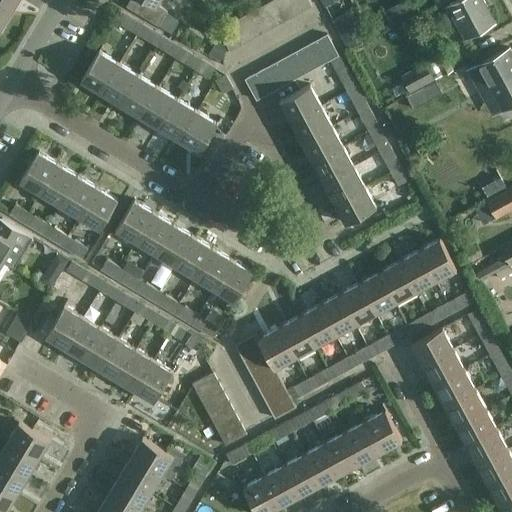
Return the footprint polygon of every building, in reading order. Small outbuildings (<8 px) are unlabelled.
[(0,0),(0,20),(7,8),(9,10),(15,0),(0,0)] [(133,0),(129,7),(157,24),(166,9),(155,2),(156,0),(133,0)] [(290,16),(281,0),(269,0),(268,1),(280,21),(290,16)] [(300,10),(294,0),(281,0),(290,16),(300,10)] [(311,4),(308,0),(294,0),(300,10),(311,4)] [(403,0),(383,11),(390,24),(411,12),(404,0),(403,0)] [(481,0),(454,0),(442,7),(444,11),(448,9),(463,36),(493,20),(481,0)] [(280,21),(268,1),(258,6),(269,27),(280,21)] [(269,27),(258,6),(248,12),(259,32),(269,27)] [(122,10),(116,20),(137,33),(143,23),(122,10)] [(259,32),(248,12),(238,17),(249,38),(259,32)] [(249,38),(238,17),(227,23),(239,44),(249,38)] [(143,23),(137,33),(156,45),(162,35),(143,23)] [(239,44),(227,23),(217,29),(228,49),(239,44)] [(338,53),(326,32),(316,38),(327,59),(338,53)] [(162,35),(156,45),(175,56),(182,46),(162,35)] [(327,59),(316,38),(305,44),(317,65),(327,59)] [(218,58),(225,46),(215,40),(208,52),(218,58)] [(317,65),(305,44),(295,49),(307,70),(317,65)] [(182,46),(175,56),(195,68),(201,58),(182,46)] [(511,55),(507,46),(465,69),(477,91),(488,85),(500,108),(511,101),(511,55)] [(99,49),(81,79),(101,91),(119,61),(99,49)] [(307,70),(295,49),(285,55),(296,76),(303,72),(307,70)] [(441,73),(451,67),(442,52),(433,57),(441,73)] [(296,76),(285,55),(274,60),(286,82),(296,76)] [(433,57),(426,61),(435,76),(441,73),(433,57)] [(201,58),(195,68),(208,76),(214,66),(201,58)] [(286,82),(274,60),(264,66),(276,87),(286,82)] [(119,61),(101,91),(121,103),(139,73),(119,61)] [(408,90),(433,76),(425,62),(401,75),(408,90)] [(315,69),(322,85),(335,79),(327,63),(315,69)] [(336,69),(347,90),(355,85),(345,65),(336,69)] [(276,87),(264,66),(254,72),(265,93),(272,89),(276,87)] [(265,93),(254,72),(243,77),(255,98),(265,93)] [(276,87),(272,89),(278,100),(309,83),(303,72),(296,76),(286,82),(276,87)] [(139,73),(121,103),(140,115),(158,85),(139,73)] [(225,73),(215,79),(222,92),(232,86),(225,73)] [(278,100),(289,121),(320,104),(309,83),(278,100)] [(158,85),(140,115),(159,127),(178,97),(158,85)] [(366,105),(355,85),(347,90),(357,110),(366,105)] [(178,97),(159,127),(179,138),(197,109),(178,97)] [(331,124),(320,104),(289,121),(300,141),(331,124)] [(377,125),(366,105),(357,110),(368,130),(377,125)] [(197,109),(179,138),(199,151),(217,121),(197,109)] [(342,144),(331,124),(300,141),(311,161),(342,144)] [(388,145),(377,125),(368,130),(379,150),(388,145)] [(414,142),(420,154),(437,145),(430,133),(414,142)] [(352,164),(342,144),(311,161),(322,181),(352,164)] [(398,165),(388,145),(379,150),(390,170),(398,165)] [(39,191),(57,162),(36,149),(19,179),(39,191)] [(58,203),(76,173),(57,162),(39,191),(58,203)] [(363,184),(352,164),(322,181),(332,201),(363,184)] [(406,179),(398,165),(390,170),(397,183),(406,179)] [(78,215),(96,185),(76,173),(58,203),(78,215)] [(511,206),(511,183),(485,198),(494,215),(511,206)] [(374,205),(363,184),(332,201),(344,221),(374,205)] [(116,197),(96,185),(78,215),(98,227),(116,197)] [(134,240),(152,211),(131,198),(114,227),(134,240)] [(21,221),(27,210),(14,202),(8,213),(21,221)] [(41,232),(47,222),(27,210),(21,221),(41,232)] [(154,252),(171,223),(152,211),(134,240),(154,252)] [(0,258),(0,259),(13,267),(32,236),(27,233),(1,217),(0,219),(0,258)] [(60,244),(66,233),(47,222),(41,232),(60,244)] [(173,263),(191,234),(171,223),(154,252),(173,263)] [(66,233),(60,244),(81,256),(87,246),(66,233)] [(193,275),(210,246),(191,234),(173,263),(193,275)] [(438,237),(417,248),(433,279),(455,267),(438,237)] [(465,263),(481,254),(474,242),(459,251),(465,263)] [(509,262),(511,259),(511,242),(501,248),(509,262)] [(212,287),(230,258),(210,246),(193,275),(212,287)] [(433,279),(417,248),(397,259),(414,290),(433,279)] [(113,275),(119,265),(104,256),(98,267),(113,275)] [(493,270),(506,263),(502,256),(475,271),(479,278),(493,270)] [(250,270),(230,258),(212,287),(232,299),(250,270)] [(414,290),(397,259),(377,270),(394,300),(414,290)] [(75,274),(79,276),(84,269),(69,260),(65,267),(75,274)] [(506,263),(493,270),(497,277),(510,270),(506,263)] [(132,287),(138,277),(119,265),(113,275),(132,287)] [(65,267),(57,281),(67,287),(75,274),(65,267)] [(102,280),(84,269),(79,276),(98,287),(102,280)] [(47,270),(41,279),(50,285),(56,275),(47,270)] [(394,300),(377,270),(357,281),(374,311),(394,300)] [(152,299),(158,289),(138,277),(132,287),(152,299)] [(120,291),(102,280),(98,287),(115,298),(120,291)] [(374,311),(357,281),(337,291),(354,322),(374,311)] [(171,310),(177,301),(158,289),(152,299),(171,310)] [(466,290),(453,298),(458,307),(461,306),(472,300),(470,296),(466,290)] [(138,301),(120,291),(115,298),(133,309),(138,301)] [(354,322),(337,291),(317,302),(334,333),(354,322)] [(155,312),(138,301),(133,309),(151,319),(155,312)] [(191,322),(197,312),(177,301),(171,310),(191,322)] [(444,303),(433,308),(439,318),(440,317),(449,312),(451,311),(452,311),(447,301),(444,303)] [(334,333),(317,302),(297,313),(314,343),(334,333)] [(63,346),(82,314),(63,303),(44,334),(63,346)] [(465,313),(476,334),(488,327),(477,307),(465,313)] [(421,315),(413,319),(418,329),(420,328),(427,325),(431,322),(433,321),(427,311),(421,315)] [(166,319),(155,312),(151,319),(162,326),(166,319)] [(197,312),(191,322),(212,335),(217,325),(197,312)] [(314,343),(297,313),(278,324),(294,354),(314,343)] [(81,356),(100,325),(82,314),(63,346),(81,356)] [(14,318),(7,330),(15,334),(22,323),(14,318)] [(173,323),(168,330),(180,337),(185,330),(173,323)] [(399,327),(393,330),(398,340),(400,339),(404,337),(411,333),(412,333),(407,323),(399,327)] [(294,354),(278,324),(256,335),(257,335),(256,336),(260,343),(266,353),(271,364),(272,366),(273,366),(273,365),(294,354)] [(98,367),(117,335),(100,325),(81,356),(98,367)] [(410,343),(422,364),(453,347),(441,326),(410,343)] [(499,347),(488,327),(476,334),(487,354),(499,347)] [(239,354),(260,343),(256,336),(257,335),(256,335),(254,332),(234,343),(239,354)] [(377,339),(373,341),(378,351),(382,349),(392,343),(387,333),(377,339)] [(116,377),(135,346),(117,335),(98,367),(116,377)] [(245,364),(266,353),(260,343),(239,354),(245,364)] [(355,351),(354,352),(359,362),(360,361),(371,355),(372,354),(367,344),(355,351)] [(134,388),(153,356),(135,346),(116,377),(134,388)] [(463,367),(453,347),(422,364),(433,384),(463,367)] [(510,367),(499,347),(487,354),(498,374),(510,367)] [(271,364),(266,353),(245,364),(251,375),(271,364)] [(348,355),(333,363),(338,373),(340,372),(351,366),(353,365),(348,355)] [(171,368),(153,356),(134,388),(152,399),(171,368)] [(256,385),(277,374),(273,366),(272,366),(271,364),(251,375),(256,385)] [(327,366),(313,374),(318,384),(332,376),(327,366)] [(474,387),(463,367),(433,384),(444,404),(474,387)] [(511,392),(511,370),(510,367),(498,374),(509,394),(511,392)] [(196,391),(217,379),(212,368),(191,380),(196,391)] [(262,396),(283,384),(277,374),(256,385),(262,396)] [(307,377),(293,385),(294,387),(298,395),(307,390),(312,387),(307,377)] [(223,390),(217,379),(196,391),(202,401),(223,390)] [(360,379),(347,386),(352,397),(366,389),(360,379)] [(268,406),(289,395),(283,384),(262,396),(268,406)] [(352,397),(347,386),(327,397),(332,408),(352,397)] [(485,407),(474,387),(444,404),(454,424),(485,407)] [(207,411),(229,400),(223,390),(202,401),(207,411)] [(294,406),(289,395),(268,406),(274,417),(294,406)] [(332,408),(327,397),(307,408),(312,418),(332,408)] [(213,422),(234,411),(229,400),(207,411),(213,422)] [(385,407),(364,418),(380,449),(401,438),(385,407)] [(496,427),(485,407),(454,424),(465,444),(496,427)] [(292,429),(312,418),(307,408),(286,419),(292,429)] [(219,432),(240,421),(234,411),(213,422),(219,432)] [(380,449),(364,418),(344,429),(360,460),(380,449)] [(272,440),(292,429),(286,419),(266,430),(272,440)] [(17,420),(6,438),(38,457),(49,438),(17,420)] [(224,443),(246,432),(240,421),(219,432),(224,443)] [(507,447),(496,427),(465,444),(476,464),(507,447)] [(360,460),(344,429),(324,440),(340,471),(360,460)] [(252,451),(272,440),(266,430),(246,440),(252,451)] [(141,435),(130,453),(161,472),(172,453),(141,435)] [(38,457),(6,438),(0,448),(0,458),(27,475),(38,457)] [(231,462),(252,451),(246,440),(225,452),(231,462)] [(340,471),(324,440),(304,451),(320,482),(340,471)] [(511,470),(511,455),(507,447),(476,464),(487,484),(511,470)] [(320,482),(304,451),(284,462),(300,492),(320,482)] [(161,472),(130,453),(119,471),(150,490),(161,472)] [(27,475),(0,458),(0,482),(16,493),(27,475)] [(300,492),(284,462),(264,472),(280,503),(300,492)] [(188,480),(198,485),(204,475),(195,469),(188,480)] [(511,495),(511,470),(487,484),(498,504),(511,495)] [(150,490),(119,471),(108,489),(140,508),(150,490)] [(263,511),(280,503),(264,472),(243,484),(257,511),(263,511)] [(16,493),(0,482),(0,508),(5,511),(16,493)] [(177,498),(186,504),(193,492),(184,487),(177,498)] [(136,511),(140,508),(108,489),(98,507),(106,511),(136,511)] [(511,511),(511,495),(498,504),(502,511),(511,511)]
